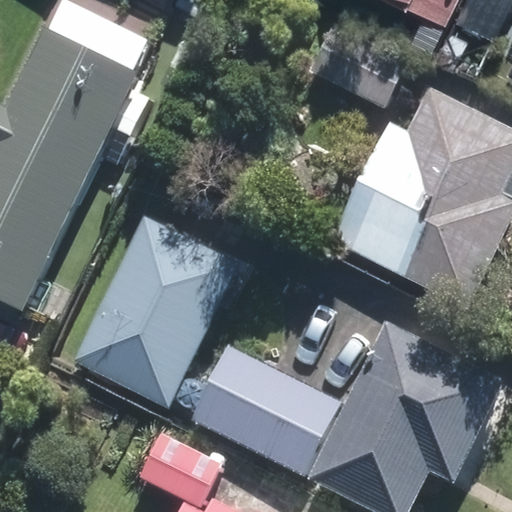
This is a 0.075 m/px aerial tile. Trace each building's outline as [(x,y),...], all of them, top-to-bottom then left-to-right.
[(404,0),(446,21),(456,0),(404,0)] [(412,62),(343,29),(323,70),(392,103),(412,62)] [(0,279),(39,298),(147,72),(68,34),(0,175),(0,279)] [(432,145),(404,131),(353,238),(496,306),(511,272),(511,122),(456,96),(432,145)] [(250,270),(161,226),(94,360),(183,404),(250,270)] [(510,389),(409,337),(338,475),(410,511),(427,511),(455,458),(470,466),(510,389)] [(349,403),(246,354),(212,424),(315,473),(349,403)] [(225,460),(171,436),(153,475),(207,500),(225,460)] [(230,511),(216,511),(204,506),(200,511),(256,511),(235,502),(230,511)]
